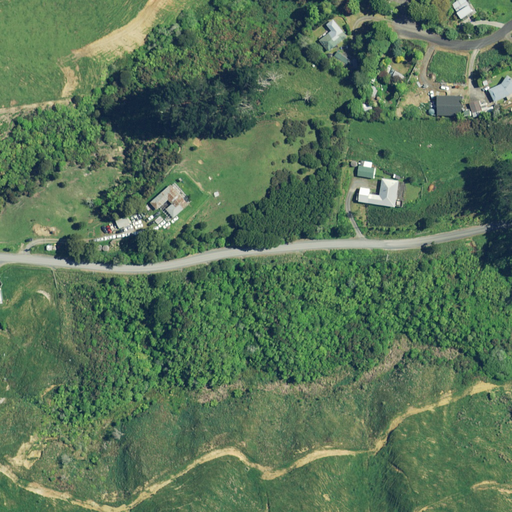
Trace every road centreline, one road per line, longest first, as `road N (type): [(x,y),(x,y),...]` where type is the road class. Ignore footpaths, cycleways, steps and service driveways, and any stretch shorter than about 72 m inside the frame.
road 1 (unclassified): [(0,257),(157,267),(272,246),(409,244),(511,220)]
road 2 (residential): [(511,20),(471,38),(391,21)]
